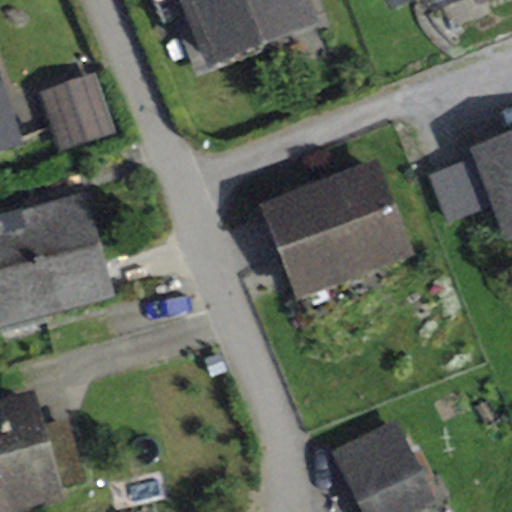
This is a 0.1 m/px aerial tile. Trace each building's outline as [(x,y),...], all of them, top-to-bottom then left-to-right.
[(257,43),(308,24),(298,0),(153,0),(164,25),(175,21),(193,13),(212,61),(257,43)] [(429,3),(436,0),(370,0),(375,13),(409,0),(425,0),(427,4),(429,3)] [(469,0),(475,0),(478,8),(498,0),(436,0),(429,3),(433,14),(469,0)] [(257,43),(212,61),(193,13),(175,21),(197,79),(261,53),(257,43)] [(44,98),(62,150),(111,133),(92,81),(44,98)] [(0,146),(12,143),(0,108),(0,146)] [(511,142),(478,156),(479,160),(496,204),(510,240),(511,238),(511,142)] [(479,160),(433,178),(450,222),(496,204),(479,160)] [(268,215),(299,294),(406,252),(375,173),(268,215)] [(0,227),(0,328),(46,316),(111,297),(84,203),(51,213),(49,208),(28,214),(30,219),(0,227)] [(0,328),(0,332),(2,338),(48,325),(46,316),(0,328)] [(0,420),(14,416),(10,404),(0,406),(0,420)] [(0,511),(10,511),(8,505),(84,483),(68,429),(36,438),(29,412),(14,416),(0,420),(0,511)] [(340,456),(368,511),(414,511),(431,503),(394,429),(340,456)]
